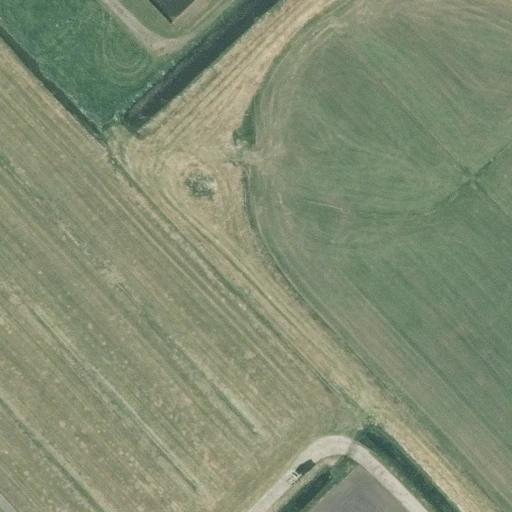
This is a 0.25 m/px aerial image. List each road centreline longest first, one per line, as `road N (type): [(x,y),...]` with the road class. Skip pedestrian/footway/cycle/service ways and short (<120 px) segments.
road 1 (track): [(418,511),(351,448),(320,447),(257,511)]
road 2 (track): [(105,0),(162,47),(186,41),(230,0)]
